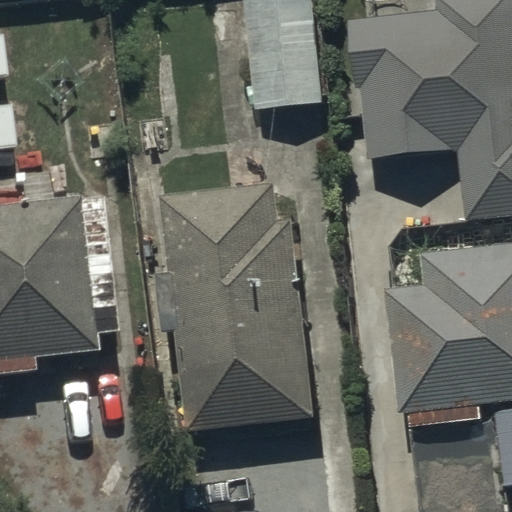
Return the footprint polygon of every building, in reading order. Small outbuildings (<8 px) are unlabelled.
[(316,0),(248,0),(260,110),(328,102),(316,0)] [(511,0),(437,0),(439,11),(354,22),(372,160),(462,149),(472,223),(511,218),(511,0)] [(11,105),(0,106),(0,152),(17,151),(11,105)] [(276,186),(168,197),(176,270),(159,272),(166,335),(182,334),(192,431),(320,417),(300,221),(279,223),(276,186)] [(96,192),(0,204),(0,377),(34,374),(32,361),(98,352),(96,337),(114,335),(96,192)] [(432,286),(392,291),(405,414),(413,413),(414,429),(490,421),(488,403),(511,400),(511,243),(429,252),(432,286)] [(511,408),(497,410),(505,487),(511,485),(511,408)]
